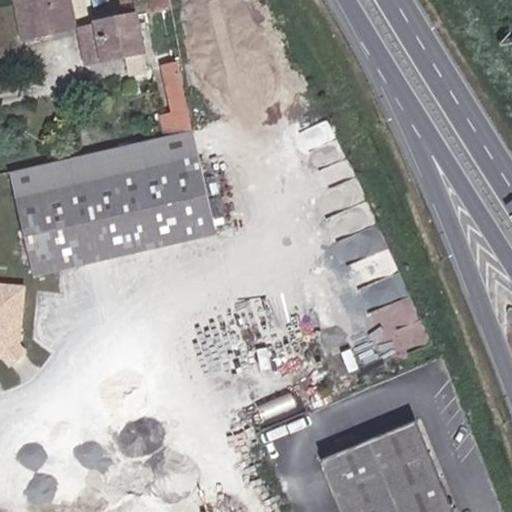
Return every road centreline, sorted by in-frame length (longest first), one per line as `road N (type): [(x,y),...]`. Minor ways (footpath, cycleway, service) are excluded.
road 1 (unknown): [(499,511),(464,430),(448,416),(382,428),(345,448),(333,474),(344,511)]
road 2 (primary): [(410,111),(511,378)]
road 3 (primary): [(511,167),(403,0)]
road 4 (primary): [(410,111),(511,262)]
road 5 (primary): [(341,0),(410,111)]
